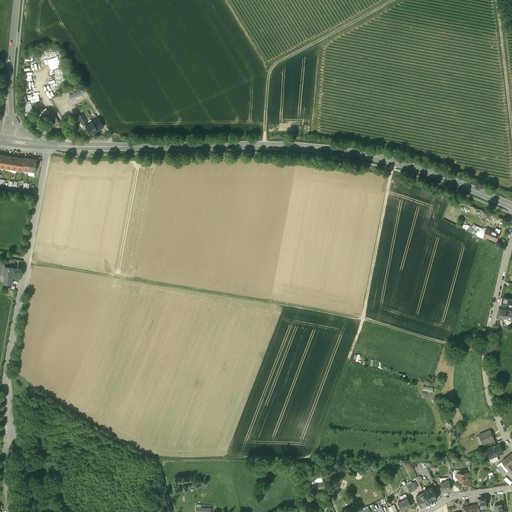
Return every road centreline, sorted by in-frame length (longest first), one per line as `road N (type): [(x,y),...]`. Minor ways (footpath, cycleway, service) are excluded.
road 1 (secondary): [(511,205),(393,162),(328,149),(47,145)]
road 2 (unclassified): [(5,390),(47,145)]
road 3 (unclassified): [(511,234),(488,323),(486,369),(511,441)]
road 4 (track): [(263,145),(268,69),(225,0)]
road 5 (track): [(393,0),(268,69)]
road 6 (track): [(511,131),(497,0)]
road 7 (residential): [(33,511),(5,390)]
road 8 (unclassified): [(10,511),(5,390)]
